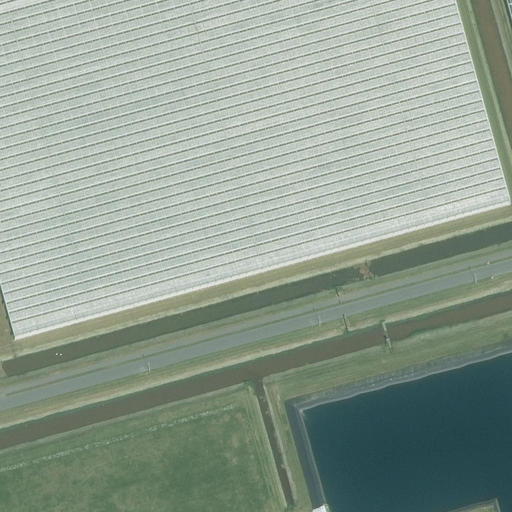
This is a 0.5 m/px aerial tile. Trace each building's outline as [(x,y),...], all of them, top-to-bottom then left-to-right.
[(0,0),(0,287),(14,340),(510,205),(453,0),(0,0)] [(209,418),(177,427),(183,448),(215,439),(209,418)] [(177,427),(145,436),(151,457),(183,448),(177,427)] [(145,436),(113,445),(119,465),(151,457),(145,436)] [(113,445),(81,453),(87,474),(119,465),(113,445)] [(81,453),(49,462),(55,483),(87,474),(81,453)] [(225,476),(193,485),(199,506),(231,497),(225,476)] [(193,485),(161,494),(165,511),(176,511),(199,506),(193,485)] [(165,511),(161,494),(129,503),(131,511),(165,511)] [(43,511),(39,496),(7,505),(8,511),(43,511)] [(131,511),(129,503),(97,511),(96,511),(131,511)]
